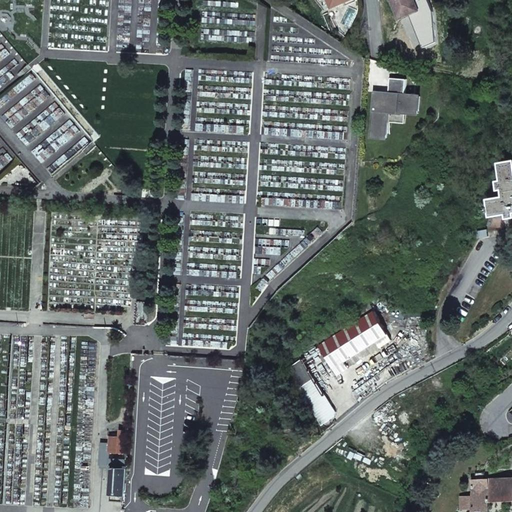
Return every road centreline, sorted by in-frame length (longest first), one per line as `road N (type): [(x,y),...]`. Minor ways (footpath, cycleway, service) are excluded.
road 1 (unknown): [(137,508),(38,503),(37,313),(106,317),(157,344)]
road 2 (unknown): [(156,368),(180,0)]
road 3 (unclassified): [(511,314),(489,338),(357,413),(276,480),(252,511)]
road 4 (unknown): [(445,363),(440,323),(500,219)]
